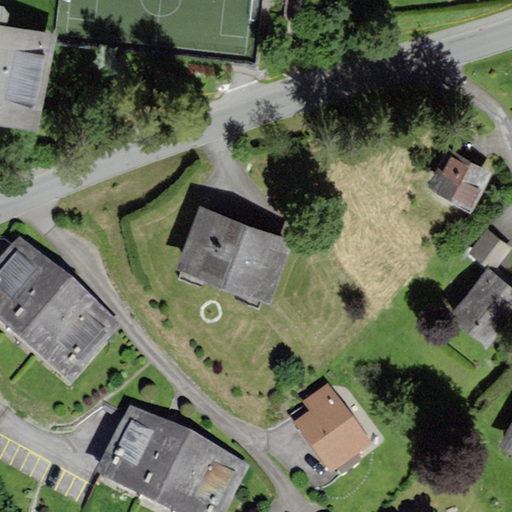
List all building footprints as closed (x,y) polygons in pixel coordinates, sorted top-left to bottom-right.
[(48,35),(0,24),(0,119),(29,126),(48,35)] [(455,146),(432,186),(475,211),(498,171),(455,146)] [(288,243),(197,208),(175,268),(266,302),(288,243)] [(511,248),(489,231),(476,247),(500,267),(511,251),(511,248)] [(23,246),(0,273),(0,330),(73,392),(125,332),(23,246)] [(511,316),(511,294),(485,273),(449,318),(487,348),(511,316)] [(332,389),(292,421),(341,482),(381,450),(332,389)] [(223,511),(244,471),(128,414),(97,478),(167,511),(223,511)] [(511,421),(498,447),(511,454),(511,421)]
